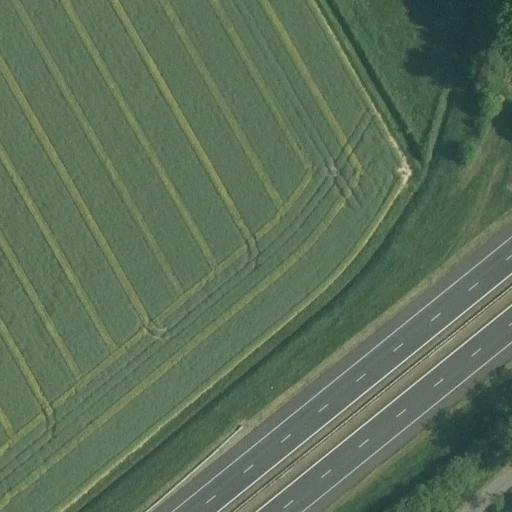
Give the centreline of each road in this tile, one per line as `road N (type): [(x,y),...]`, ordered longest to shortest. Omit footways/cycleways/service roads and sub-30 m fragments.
road 1 (motorway): [(511,254),(196,511)]
road 2 (motorway): [(277,511),(511,322)]
